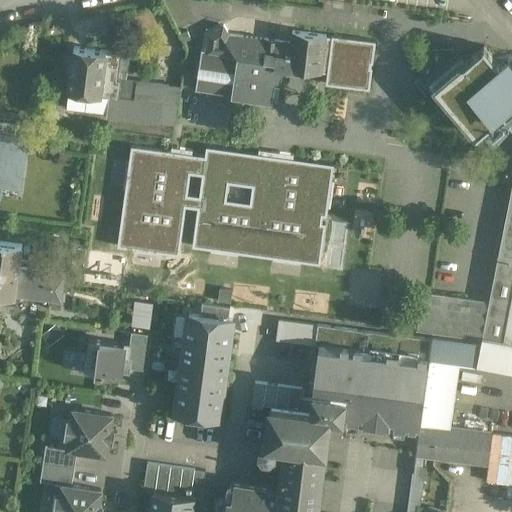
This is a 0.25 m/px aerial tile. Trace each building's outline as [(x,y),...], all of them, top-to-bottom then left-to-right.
[(291,41),(229,34),(224,25),(209,33),(205,51),(222,53),(276,61),(275,66),(326,72),(331,34),(292,30),(291,41)] [(378,39),(331,34),(326,72),(325,82),(371,88),(378,39)] [(498,60),(484,44),(463,61),(461,58),(430,84),(450,108),(453,105),(476,133),(498,115),(495,111),(500,107),(511,120),(511,60),(509,57),(498,60)] [(106,50),(74,46),(68,90),(101,94),(106,50)] [(182,87),(116,79),(119,52),(117,51),(106,50),(101,94),(109,96),(107,113),(106,116),(161,122),(161,120),(177,122),(182,87)] [(205,51),(200,50),(195,90),(269,100),(274,66),(275,66),(276,61),(222,53),(205,51)] [(101,94),(68,90),(67,103),(72,109),(107,113),(109,96),(101,94)] [(19,134),(0,131),(0,178),(13,180),(19,134)] [(205,156),(131,145),(117,245),(179,254),(186,205),(197,207),(192,245),(319,263),(333,164),(206,146),(205,156)] [(476,363),(511,368),(511,206),(502,257),(498,256),(480,341),(476,363)] [(22,244),(0,240),(0,294),(15,296),(19,267),(22,244)] [(65,274),(19,267),(15,296),(52,301),(52,307),(60,308),(65,274)] [(133,299),(133,325),(152,325),(152,300),(133,299)] [(230,307),(202,303),(201,315),(229,319),(230,307)] [(201,315),(189,313),(186,338),(229,344),(233,319),(229,319),(201,315)] [(432,339),(321,325),(318,343),(429,357),(432,339)] [(148,334),(131,331),(130,344),(134,344),(130,368),(143,369),(148,334)] [(432,334),(432,339),(429,357),(460,361),(476,363),(480,341),(432,334)] [(130,344),(89,338),(87,351),(81,350),(79,369),(120,375),(121,373),(130,374),(130,368),(134,344),(130,344)] [(229,344),(186,338),(183,362),(226,368),(229,344)] [(330,416),(420,427),(429,357),(318,343),(309,411),(330,414),(330,416)] [(460,361),(429,357),(420,427),(418,442),(416,453),(489,462),(493,432),(452,426),(460,361)] [(226,368),(183,362),(179,386),(223,392),(226,368)] [(302,388),(255,381),(251,407),(263,408),(263,405),(271,406),(299,410),(302,388)] [(223,392),(179,386),(176,411),(216,416),(220,416),(223,392)] [(299,445),(304,411),(299,410),(271,406),(266,440),(262,444),(261,450),(264,454),(270,455),(275,451),(276,446),(273,442),(285,443),(299,445)] [(113,414),(73,408),(72,419),(67,418),(64,437),(69,437),(67,447),(67,448),(77,449),(107,454),(109,441),(114,442),(116,428),(111,427),(113,414)] [(304,411),(299,445),(326,449),(330,416),(330,414),(309,411),(304,411)] [(216,416),(187,412),(186,424),(214,427),(216,416)] [(511,434),(493,432),(489,462),(486,481),(511,484),(511,434)] [(418,442),(399,439),(392,486),(411,488),(416,453),(418,442)] [(281,475),(322,481),(326,449),(299,445),(285,443),(281,475)] [(67,447),(46,444),(43,463),(75,467),(77,449),(67,448),(67,447)] [(159,464),(147,462),(143,490),(154,491),(155,491),(159,464)] [(75,467),(43,463),(40,481),(62,484),(62,483),(72,485),(75,467)] [(171,465),(159,464),(155,491),(167,493),(171,465)] [(183,467),(171,465),(167,493),(179,495),(183,467)] [(194,469),(183,467),(179,495),(190,496),(194,469)] [(206,470),(194,469),(190,496),(194,497),(202,498),(206,470)] [(317,511),(322,481),(281,475),(278,493),(277,506),(316,511),(317,511)] [(270,488),(230,482),(225,511),(316,511),(277,506),(278,493),(270,492),(270,488)] [(72,485),(62,483),(62,484),(60,494),(55,493),(53,511),(102,511),(104,503),(99,503),(101,489),(72,485)] [(392,486),(373,484),(368,511),(408,511),(409,509),(411,488),(392,486)] [(422,490),(411,488),(409,509),(416,510),(419,510),(422,490)] [(155,491),(154,491),(150,511),(192,511),(194,497),(190,496),(179,495),(167,493),(155,491)]
